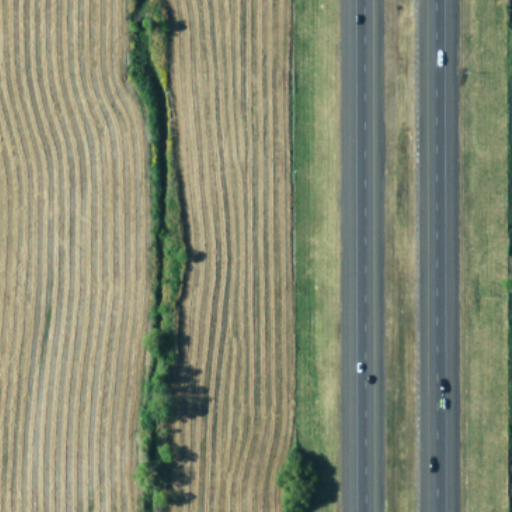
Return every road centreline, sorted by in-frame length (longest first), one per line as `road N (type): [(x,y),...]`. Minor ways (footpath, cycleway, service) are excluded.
road 1 (motorway): [(372,0),(375,511)]
road 2 (motorway): [(437,511),(436,0)]
